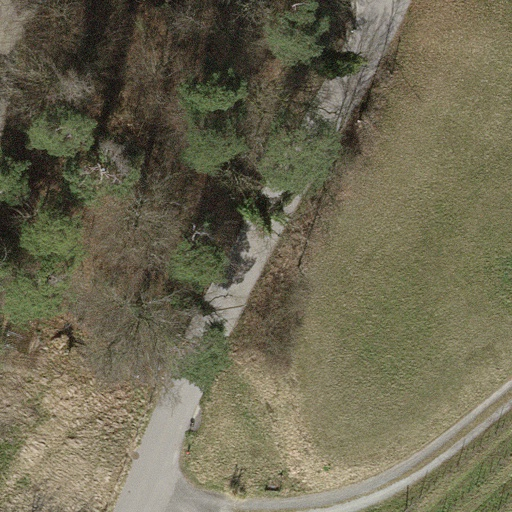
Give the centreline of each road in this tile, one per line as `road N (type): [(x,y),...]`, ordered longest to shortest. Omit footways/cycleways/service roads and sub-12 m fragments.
road 1 (track): [(393,0),(173,420),(141,498)]
road 2 (track): [(141,498),(285,511),(342,502),(381,488),(511,400)]
